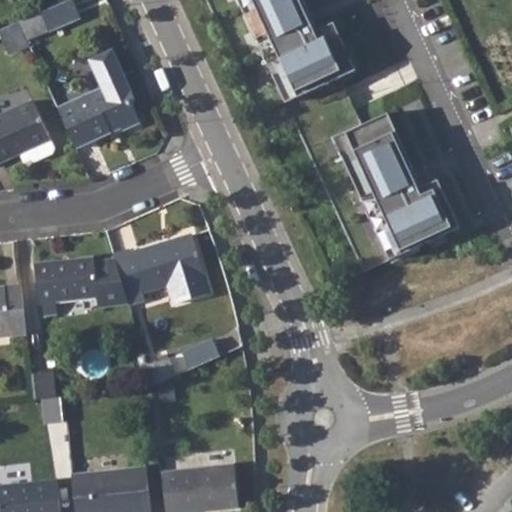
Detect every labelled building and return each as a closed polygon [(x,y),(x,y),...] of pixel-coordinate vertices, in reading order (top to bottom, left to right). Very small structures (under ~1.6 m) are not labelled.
[(304,0),(238,0),(257,39),(264,36),(280,70),(273,74),(285,102),(326,83),(322,75),(336,69),(339,76),(356,69),(334,22),(314,30),(305,12),(309,11),(304,0)] [(40,7),(18,18),(26,35),(48,24),(40,7)] [(18,18),(0,25),(0,31),(6,45),(26,36),(26,35),(18,18)] [(123,73),(57,104),(75,144),(119,123),(123,125),(139,118),(130,101),(133,92),(123,73)] [(0,157),(20,148),(24,157),(29,155),(34,156),(51,148),(53,144),(32,97),(0,111),(0,157)] [(361,124),(340,134),(348,152),(341,156),(360,197),(367,194),(383,228),(376,231),(389,259),(459,227),(437,179),(417,189),(409,170),(413,168),(387,113),(361,124)] [(333,138),(341,156),(348,152),(340,134),(333,138)] [(131,245),(113,251),(114,254),(128,299),(145,294),(143,286),(167,278),(173,297),(210,287),(192,231),(132,249),(131,245)] [(56,307),(55,296),(97,291),(98,301),(128,299),(114,254),(94,256),(94,252),(68,255),(68,259),(52,260),(52,256),(35,258),(39,309),(56,307)] [(0,324),(7,324),(8,329),(26,327),(21,279),(0,280),(0,324)] [(184,349),(191,365),(221,352),(214,336),(184,349)] [(165,352),(145,359),(152,382),(172,374),(165,352)] [(50,367),(31,369),(33,395),(53,393),(50,367)] [(233,461),(162,469),(166,511),(182,511),(182,510),(237,503),(233,461)] [(146,464),(72,472),(76,511),(132,511),(152,510),(146,464)] [(59,511),(55,475),(0,481),(0,511),(59,511)]
